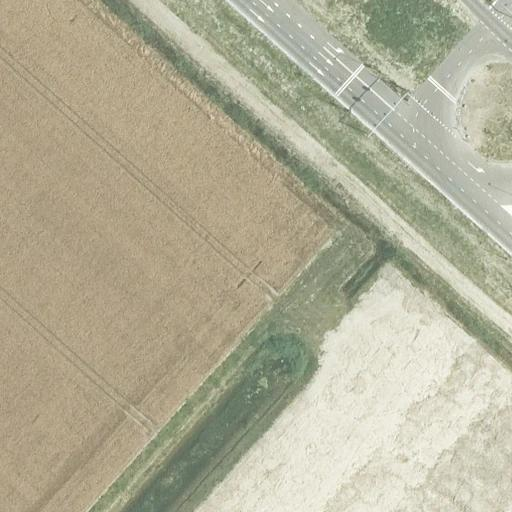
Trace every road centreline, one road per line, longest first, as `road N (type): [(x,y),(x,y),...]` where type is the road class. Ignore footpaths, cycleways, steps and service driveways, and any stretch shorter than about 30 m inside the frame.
road 1 (unclassified): [(396,134),(64,511)]
road 2 (unclassified): [(228,511),(491,218)]
road 3 (unclassified): [(244,0),(396,134)]
road 4 (unclassified): [(494,27),(396,134)]
road 5 (unclassified): [(396,134),(491,218)]
